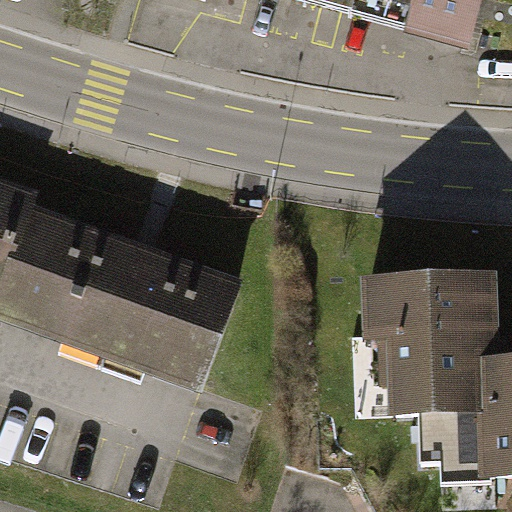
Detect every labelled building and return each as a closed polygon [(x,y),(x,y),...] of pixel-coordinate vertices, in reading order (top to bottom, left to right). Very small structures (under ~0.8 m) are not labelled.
[(353,0),(196,0),(195,3),(243,15),(245,6),(346,30),(353,0)] [(474,0),(353,0),(346,30),(398,43),(394,56),(456,72),(474,0)] [(0,280),(23,213),(28,196),(0,186),(0,280)] [(0,310),(189,374),(221,280),(23,213),(0,280),(0,310)] [(493,270),(358,274),(361,388),(386,387),(387,412),(415,411),(416,457),(442,456),(442,469),(511,467),(511,352),(495,353),(493,270)]
